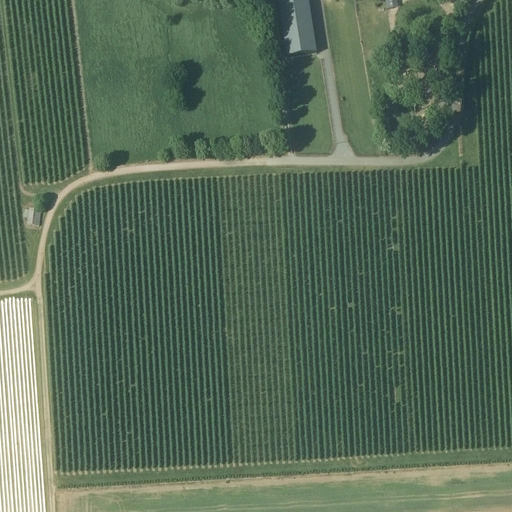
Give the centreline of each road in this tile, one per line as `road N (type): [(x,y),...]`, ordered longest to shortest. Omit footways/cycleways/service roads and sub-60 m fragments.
road 1 (track): [(39,280),(61,199),(88,180),(338,161)]
road 2 (unclassified): [(338,161),(405,164),(435,155),(455,119),(459,58),(480,0)]
road 3 (track): [(39,280),(56,511)]
